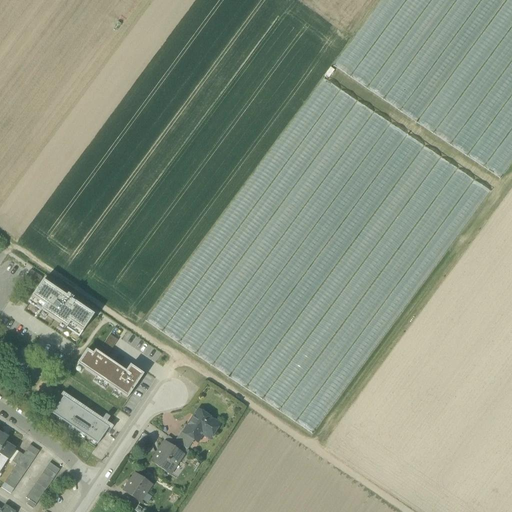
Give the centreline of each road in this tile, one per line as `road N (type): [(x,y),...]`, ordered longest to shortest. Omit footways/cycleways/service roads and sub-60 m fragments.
road 1 (track): [(407,511),(12,243)]
road 2 (residential): [(99,481),(0,411)]
